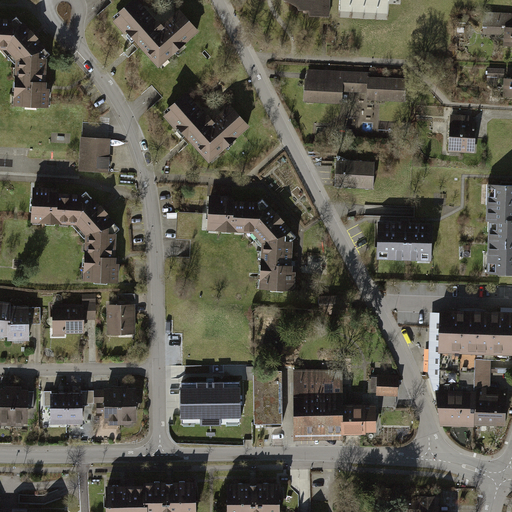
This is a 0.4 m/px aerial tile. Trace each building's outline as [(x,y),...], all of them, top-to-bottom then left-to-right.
[(160,26),(134,0),(130,0),(110,20),(156,69),(196,31),(177,10),(160,26)] [(284,0),(293,4),(297,6),(298,8),(299,10),(304,11),(304,13),(310,13),(310,16),(326,17),(329,17),(329,0),(284,0)] [(511,28),(511,15),(485,15),(485,37),(502,38),(503,28),(511,28)] [(0,27),(0,57),(4,58),(15,71),(14,84),(43,86),(46,61),(14,27),(0,27)] [(511,28),(503,28),(502,38),(502,50),(511,50),(511,28)] [(504,70),(487,69),(487,76),(504,77),(504,70)] [(370,77),(307,74),(306,108),(341,109),(342,97),(367,98),(367,105),(405,107),(406,84),(370,82),(370,77)] [(511,82),(503,82),(502,100),(511,100),(511,82)] [(43,86),(14,84),(11,118),(44,118),(47,97),(42,97),(43,86)] [(211,122),(184,94),(161,116),(207,165),(247,127),(228,106),(211,122)] [(470,121),(452,119),(449,156),(476,158),(478,128),(469,128),(470,121)] [(112,143),(81,141),(79,175),(109,177),(112,143)] [(374,187),(375,160),(338,157),(336,185),(374,187)] [(60,229),(62,199),(50,198),(50,193),(32,192),(30,227),(60,229)] [(236,227),(237,198),(227,198),(227,192),(208,192),(207,227),(236,227)] [(511,230),(511,194),(489,194),(488,230),(490,230),(511,230)] [(84,258),(114,259),(117,232),(120,230),(88,196),(85,198),(62,199),(60,229),(75,229),(85,242),(84,258)] [(262,254),(291,257),(294,232),(262,198),(237,198),(236,227),(252,229),(263,243),(262,254)] [(431,258),(432,224),(379,222),(378,256),(431,258)] [(511,230),(490,230),(488,281),(511,281),(511,230)] [(291,257),(262,254),(260,288),(292,290),(294,268),(290,267),(291,257)] [(114,259),(84,258),(83,284),(116,286),(117,268),(113,268),(114,259)] [(322,307),(343,307),(343,296),(322,296),(322,307)] [(82,299),(83,311),(51,312),(52,340),(84,339),(84,324),(96,324),(96,299),(82,299)] [(0,342),(7,344),(10,311),(11,307),(0,306),(0,342)] [(135,342),(134,310),(106,311),(106,342),(135,342)] [(27,312),(10,311),(7,344),(26,345),(27,330),(39,331),(40,316),(27,314),(27,312)] [(439,357),(438,380),(442,383),(442,387),(475,388),(485,389),(489,389),(490,358),(511,359),(511,312),(441,311),(439,357)] [(284,423),(282,369),(253,370),(255,424),(284,423)] [(342,371),(295,369),(295,439),(343,439),(343,431),(342,405),(342,371)] [(398,380),(373,379),(372,400),(397,402),(398,380)] [(239,382),(182,383),(183,423),(195,423),(195,428),(225,427),(225,422),(239,422),(239,382)] [(119,385),(120,423),(137,422),(135,384),(119,385)] [(120,423),(119,385),(96,386),(97,401),(105,400),(106,423),(120,423)] [(0,422),(13,423),(14,388),(0,387),(0,422)] [(475,388),(442,387),(442,391),(437,391),(441,421),(474,422),(475,388)] [(14,388),(13,423),(29,423),(30,389),(14,388)] [(485,389),(475,388),(474,422),(505,423),(506,392),(498,392),(498,400),(485,399),(485,389)] [(68,423),(68,392),(51,392),(51,423),(68,423)] [(68,392),(68,423),(83,423),(83,392),(68,392)] [(365,405),(342,405),(343,431),(364,431),(364,430),(375,430),(374,409),(365,409),(365,405)] [(146,478),(146,483),(147,511),(197,511),(197,478),(146,478)] [(280,511),(280,480),(228,480),(228,511),(280,511)] [(147,511),(146,483),(107,484),(107,511),(147,511)] [(437,511),(437,501),(415,501),(414,511),(437,511)]
